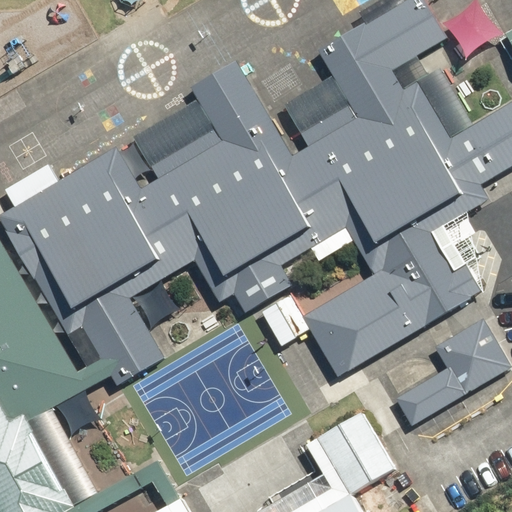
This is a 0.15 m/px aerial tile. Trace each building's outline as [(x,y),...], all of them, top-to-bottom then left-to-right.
[(308,316),(343,376),(487,291),(471,265),(459,272),(437,234),(492,201),(483,186),(511,168),(511,107),(456,140),(422,83),(409,91),(396,69),(451,37),(428,0),(410,0),(322,53),(361,119),(296,158),(238,61),(193,87),(224,138),(145,185),(122,147),(4,216),(11,229),(103,384),(116,376),(123,388),(171,359),(137,302),(197,267),(222,308),(235,300),(243,312),(292,283),(283,268),(349,229),(377,276),(308,316)] [(93,389),(0,231),(0,511),(89,511),(36,423),(93,389)] [(441,347),(469,395),(511,370),(511,364),(487,321),(441,347)] [(453,368),(399,399),(414,426),(469,395),(453,368)] [(364,511),(354,494),(398,469),(367,413),(309,446),(333,487),(289,511),(188,511),(182,501),(163,511),(364,511)]
